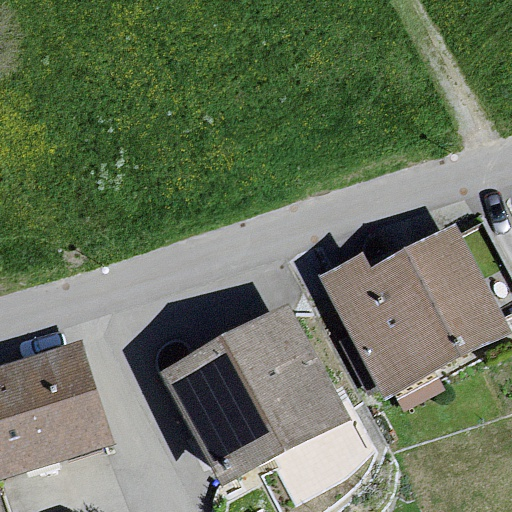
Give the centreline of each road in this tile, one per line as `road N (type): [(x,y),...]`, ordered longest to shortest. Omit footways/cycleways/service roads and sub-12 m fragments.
road 1 (residential): [(511,158),(0,321)]
road 2 (unknown): [(488,165),(433,0)]
